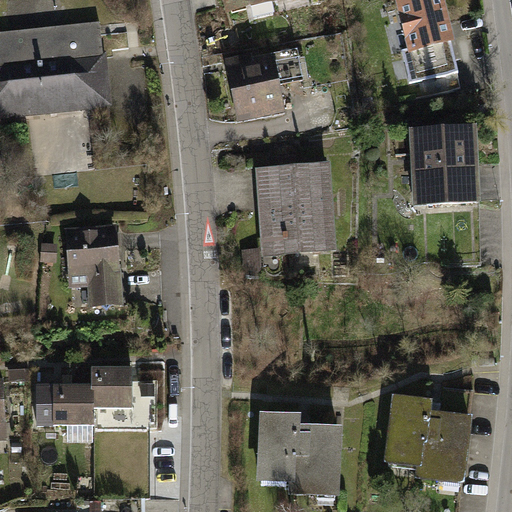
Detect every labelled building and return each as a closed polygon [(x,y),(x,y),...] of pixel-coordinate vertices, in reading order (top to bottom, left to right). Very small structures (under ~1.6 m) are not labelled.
[(225,0),(229,17),(282,4),(281,0),(225,0)] [(443,0),(422,0),(397,6),(409,57),(413,56),(419,85),(459,76),(452,47),(455,46),(452,34),(443,0)] [(99,24),(0,33),(0,120),(112,109),(107,60),(103,60),(99,24)] [(227,64),(240,128),(287,119),(282,92),(277,67),(276,60),(254,64),(253,59),(227,64)] [(302,62),(277,67),(282,92),(307,87),(302,62)] [(444,135),(412,137),(417,212),(483,208),(479,133),(444,135)] [(329,162),(255,168),(262,256),(336,250),(329,162)] [(115,224),(65,228),(70,287),(89,285),(90,305),(121,303),(115,224)] [(57,244),(42,243),(40,263),(56,264),(57,244)] [(59,384),(36,385),(36,425),(91,424),(91,407),(132,406),(131,366),(97,366),(89,367),(89,384),(59,384)] [(392,393),(383,462),(417,466),(416,478),(464,484),(472,415),(435,410),(430,410),(431,398),(392,393)] [(338,497),(341,426),(300,424),(301,413),(259,411),(256,481),(287,482),(286,494),(338,497)]
